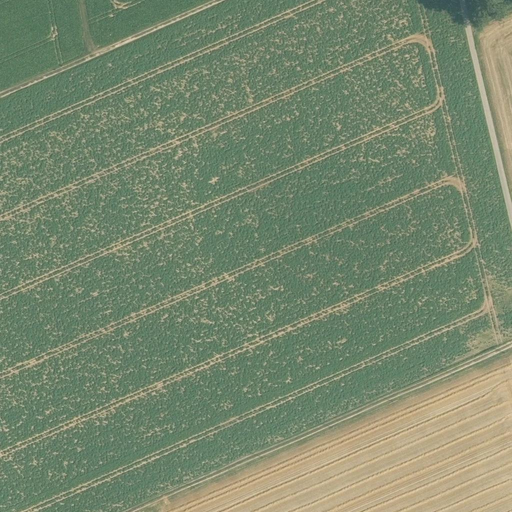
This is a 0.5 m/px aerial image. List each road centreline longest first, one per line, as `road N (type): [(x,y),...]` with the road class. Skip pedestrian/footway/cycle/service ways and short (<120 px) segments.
road 1 (track): [(131,511),(511,345)]
road 2 (track): [(461,0),(511,222)]
road 3 (track): [(91,58),(223,0)]
